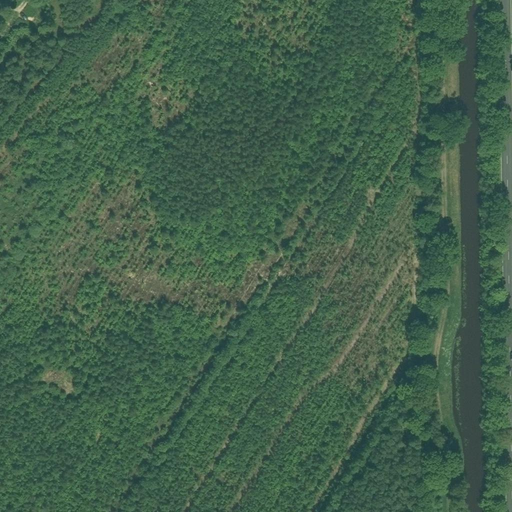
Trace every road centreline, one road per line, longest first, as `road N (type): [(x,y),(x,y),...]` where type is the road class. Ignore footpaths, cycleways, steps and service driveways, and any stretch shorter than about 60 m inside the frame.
road 1 (tertiary): [(505,0),(511,476)]
road 2 (unknown): [(394,0),(398,223),(377,319),(397,428)]
